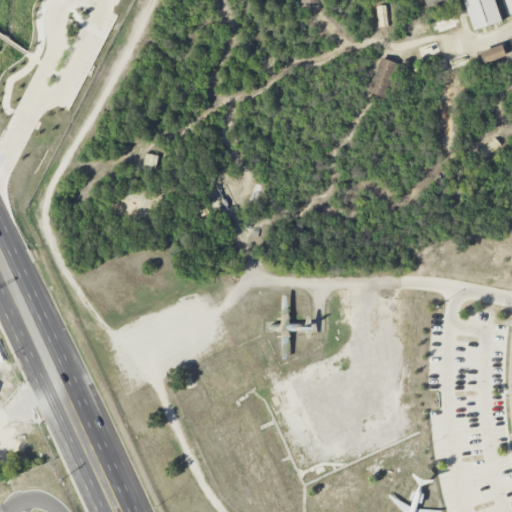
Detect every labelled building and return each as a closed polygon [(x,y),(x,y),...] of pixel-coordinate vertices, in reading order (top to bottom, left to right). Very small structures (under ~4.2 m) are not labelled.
[(424,0),(427,8),(444,2),(443,0),(424,0)] [(463,0),(494,0),(501,21),(474,30),(463,0)] [(501,0),(511,0),(511,2),(511,14),(507,16),(501,0)] [(375,7),(387,5),(390,26),(378,27),(375,7)] [(433,26),(436,25),(435,23),(455,17),(455,19),(458,18),(459,22),(456,24),(457,26),(439,32),(438,30),(434,31),(433,26)] [(418,49),(436,42),(439,51),(421,58),(418,49)] [(479,53),(502,44),(506,56),(484,64),(479,53)] [(448,61),(467,54),(469,62),(452,70),(448,61)] [(381,58),(397,63),(385,97),(368,91),(381,58)] [(494,137),(502,147),(487,159),(478,151),(494,137)] [(145,153),(158,156),(156,167),(143,164),(145,153)] [(120,197),(141,195),(142,207),(120,207),(120,197)] [(120,207),(120,218),(141,219),(142,207),(120,207)]
